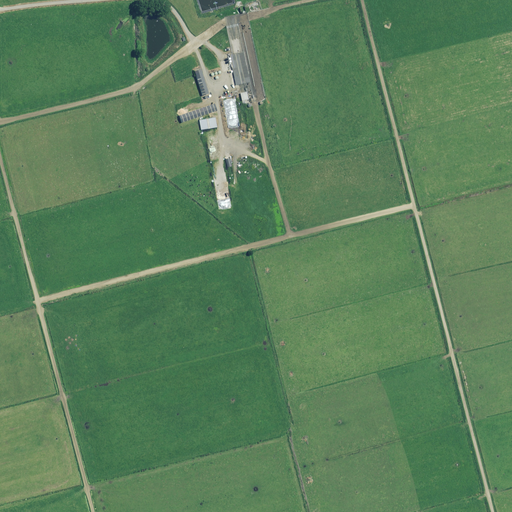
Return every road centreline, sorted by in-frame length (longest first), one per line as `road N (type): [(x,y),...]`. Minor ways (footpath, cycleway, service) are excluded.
road 1 (track): [(490,511),(359,0)]
road 2 (track): [(0,138),(94,511)]
road 3 (track): [(313,0),(223,22),(200,39)]
